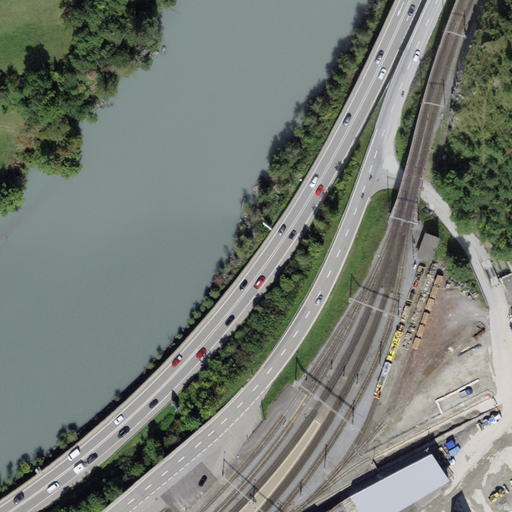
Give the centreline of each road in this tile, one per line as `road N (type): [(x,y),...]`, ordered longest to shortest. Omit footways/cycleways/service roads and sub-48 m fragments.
road 1 (trunk): [(410,0),(324,175),(234,308),(127,422),(6,511)]
road 2 (primary): [(369,171),(322,290),(281,354),(224,421),(118,511)]
road 3 (unclassified): [(433,511),(508,414),(497,313),(471,245),(435,203),(369,171)]
road 4 (primary): [(438,0),(369,171)]
